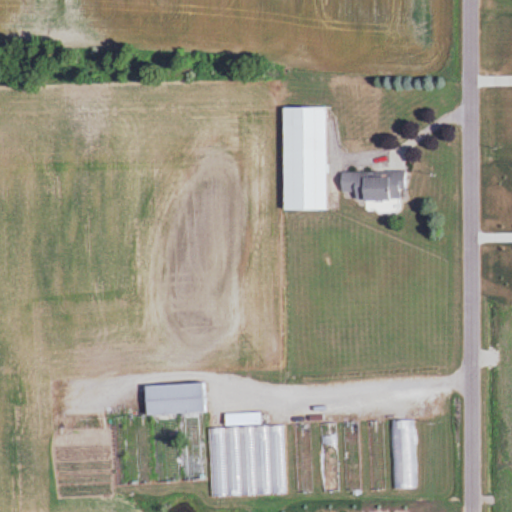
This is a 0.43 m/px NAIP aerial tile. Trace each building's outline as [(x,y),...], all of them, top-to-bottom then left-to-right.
[(280,210),(324,210),(324,107),(280,107),(280,210)] [(403,172),(348,171),(347,200),(402,200),(403,172)] [(286,495),(283,426),(260,427),(259,413),(224,415),(225,429),(203,430),(201,383),(149,385),(153,483),(209,481),(210,498),(286,495)] [(413,421),(395,421),(396,489),(415,489),(413,421)] [(385,422),(369,422),(371,491),(386,491),(385,422)] [(344,424),(346,492),(362,492),(360,423),(344,424)] [(324,493),(339,493),(337,424),(322,424),(324,493)] [(295,426),(297,494),(313,494),(311,426),(295,426)]
